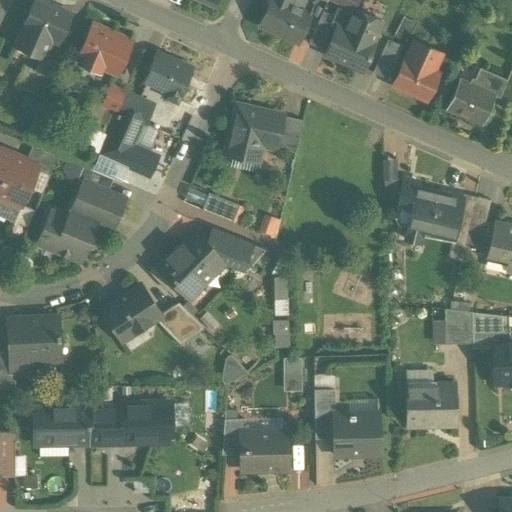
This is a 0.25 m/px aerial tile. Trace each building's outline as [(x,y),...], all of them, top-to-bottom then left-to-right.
[(71,14),(40,0),(34,0),(23,27),(15,46),(40,58),(43,59),(44,58),(51,40),(58,43),(71,14)] [(270,0),(259,26),(297,43),(311,12),(311,11),(316,1),(314,0),(270,0)] [(357,0),(330,0),(353,11),(353,9),(357,0)] [(353,11),(351,14),(338,8),(334,16),(330,24),(331,24),(336,27),(323,54),(362,72),(375,43),(373,42),(382,23),(353,9),(353,11)] [(323,11),(309,44),(321,49),(331,24),(330,24),(334,16),(323,11)] [(122,38),(93,25),(94,24),(92,24),(77,58),(79,58),(80,56),(101,66),(100,67),(116,75),(131,41),(122,37),(122,38)] [(387,40),(372,73),(387,79),(402,46),(387,40)] [(441,53),(414,41),(406,59),(404,58),(392,85),(426,100),(438,73),(433,71),(441,53)] [(191,68),(157,52),(144,81),(168,91),(166,97),(176,101),(177,100),(191,68)] [(40,58),(34,71),(25,66),(16,86),(46,99),(61,65),(44,58),(43,59),(40,58)] [(506,80),(479,68),(471,85),(494,95),(494,96),(498,98),(506,80)] [(506,80),(498,98),(511,103),(511,69),(506,80)] [(471,85),(459,79),(446,109),(481,125),(494,96),(494,95),(471,85)] [(126,92),(110,85),(102,103),(102,104),(117,111),(126,92)] [(154,104),(126,92),(117,111),(143,123),(145,124),(154,104)] [(176,101),(166,97),(163,101),(165,106),(168,108),(165,115),(167,120),(182,127),(191,106),(177,100),(176,101)] [(102,103),(91,98),(80,122),(88,126),(106,135),(117,111),(102,104),(102,103)] [(269,112),(237,105),(225,155),(250,161),(255,143),(261,145),(269,112)] [(98,153),(148,176),(158,156),(133,145),(143,123),(117,111),(106,135),(98,153)] [(302,120),(269,112),(261,145),(276,148),(276,146),(295,151),(302,120)] [(80,145),(98,153),(106,135),(88,126),(80,145)] [(57,155),(32,145),(26,160),(38,165),(37,170),(49,175),(57,155)] [(0,187),(14,155),(0,149),(0,187)] [(14,155),(0,187),(0,196),(22,206),(37,170),(38,165),(26,160),(14,155)] [(395,179),(395,161),(383,161),(384,180),(395,179)] [(113,178),(83,166),(77,179),(82,182),(83,181),(108,191),(113,178)] [(395,179),(384,180),(384,189),(395,192),(398,179),(395,179)] [(419,183),(403,179),(398,204),(411,207),(416,188),(417,188),(419,183)] [(67,218),(51,211),(38,242),(81,261),(97,222),(108,227),(113,215),(116,216),(124,198),(108,191),(83,181),(82,182),(67,218)] [(475,197),(455,192),(454,197),(417,188),(416,188),(411,207),(407,226),(404,239),(418,242),(421,229),(453,236),(465,239),(468,228),(475,197)] [(238,205),(208,192),(201,210),(231,222),(232,221),(229,219),(234,205),(238,206),(238,205)] [(490,200),(475,197),(468,228),(482,231),(485,222),(490,200)] [(411,207),(398,204),(394,220),(397,224),(407,226),(411,207)] [(273,234),(278,220),(263,215),(258,230),(273,234)] [(487,254),(493,224),(485,222),(482,231),(468,228),(465,239),(465,241),(479,245),(478,252),(487,254)] [(511,226),(494,222),(493,224),(487,254),(486,255),(508,260),(506,266),(511,266),(511,226)] [(249,242),(213,228),(208,240),(205,244),(223,262),(230,255),(236,257),(249,242)] [(193,232),(160,266),(189,296),(223,262),(205,244),(193,232)] [(465,241),(465,239),(453,236),(448,258),(460,261),(465,241)] [(249,242),(236,257),(251,263),(265,248),(249,242)] [(273,346),(288,345),(287,277),(272,277),(273,346)] [(141,286),(102,312),(122,342),(124,340),(122,337),(133,330),(139,330),(155,320),(161,316),(159,313),(141,286)] [(177,300),(159,313),(161,316),(155,320),(180,345),(204,328),(177,300)] [(472,312),(444,309),(444,345),(472,344),(472,312)] [(508,316),(479,313),(479,333),(509,333),(508,316)] [(57,317),(8,319),(10,351),(11,361),(55,359),(54,339),(59,339),(59,333),(58,333),(57,317)] [(509,333),(479,333),(478,344),(492,343),(509,343),(509,333)] [(511,342),(509,343),(492,343),(493,385),(511,384),(511,342)] [(10,351),(0,351),(0,388),(9,388),(8,361),(11,361),(10,351)] [(245,372),(229,357),(225,360),(221,378),(225,382),(245,372)] [(283,381),(300,380),(300,358),(282,359),(283,381)] [(314,388),(334,388),(334,377),(315,377),(314,388)] [(455,383),(405,384),(406,426),(456,425),(455,383)] [(334,414),(334,389),(313,390),(314,438),(333,437),(333,414),(334,414)] [(121,406),(121,443),(171,442),(170,402),(121,403),(121,406)] [(121,443),(121,406),(90,407),(90,406),(89,406),(89,407),(88,407),(89,443),(89,444),(90,444),(90,443),(121,443)] [(89,443),(88,407),(34,408),(34,444),(89,443)] [(376,416),(353,416),(353,413),(334,414),(333,414),(333,437),(334,455),(379,454),(378,413),(376,413),(376,416)] [(243,419),(224,419),(221,455),(243,454),(242,432),(243,432),(243,419)] [(243,432),(242,432),(243,454),(243,470),(287,469),(286,431),(243,432)] [(14,441),(0,441),(0,476),(14,477),(14,441)] [(292,457),(295,488),(306,487),(303,456),(292,457)] [(511,511),(511,499),(499,499),(499,511),(511,511)]
